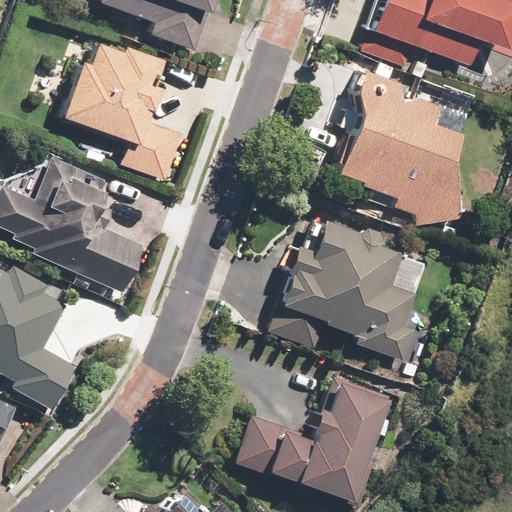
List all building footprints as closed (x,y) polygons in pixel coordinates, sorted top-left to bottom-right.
[(97,0),(147,17),(143,30),(189,46),(205,0),(97,0)] [(511,0),(374,0),(365,26),(363,26),(354,48),(402,65),(410,43),(464,63),(474,35),(501,44),(511,13),(511,0)] [(115,46),(90,37),(82,59),(75,56),(52,117),(121,142),(114,162),(159,178),(177,131),(139,118),(144,105),(146,106),(155,83),(148,80),(157,54),(117,40),(115,46)] [(393,75),(356,64),(349,86),(345,89),(348,108),(353,107),(345,130),(339,129),(329,157),(335,159),(331,169),(355,176),(354,181),(392,194),(389,204),(410,211),(410,223),(455,215),(448,155),(456,128),(428,119),(434,101),(412,94),(396,96),(393,75)] [(44,152),(25,195),(0,183),(0,225),(6,228),(4,233),(27,244),(25,249),(117,290),(138,242),(86,220),(104,178),(44,152)] [(305,245),(290,240),(280,267),(284,268),(274,297),(273,296),(261,328),(310,346),(319,319),(352,332),(349,339),(398,358),(409,326),(399,323),(410,291),(386,282),(397,250),(378,243),(379,239),(373,227),(360,223),(353,227),(316,214),(305,245)] [(0,372),(10,377),(6,384),(47,407),(71,364),(38,345),(62,303),(39,290),(44,282),(6,261),(2,270),(0,269),(0,372)] [(307,433),(246,411),(228,460),(354,504),(368,463),(360,461),(383,393),(327,374),(318,401),(314,399),(304,426),(309,428),(307,433)] [(0,428),(12,404),(0,398),(0,428)] [(205,511),(176,484),(153,508),(145,500),(132,511),(205,511)]
